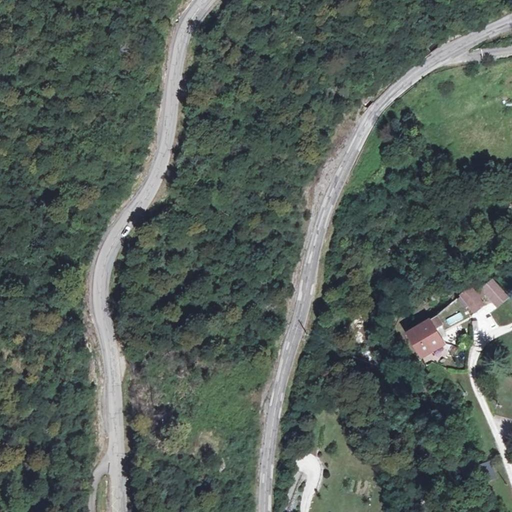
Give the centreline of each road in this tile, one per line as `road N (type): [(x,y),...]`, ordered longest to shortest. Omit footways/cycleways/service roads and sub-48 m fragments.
road 1 (tertiary): [(511,23),(455,48),(406,84),(347,161),(315,244),(270,426),(264,511)]
road 2 (tertiary): [(117,459),(101,281),(107,254),(164,155),(182,40),(205,0)]
road 3 (track): [(511,325),(481,341),(471,363),(511,473)]
